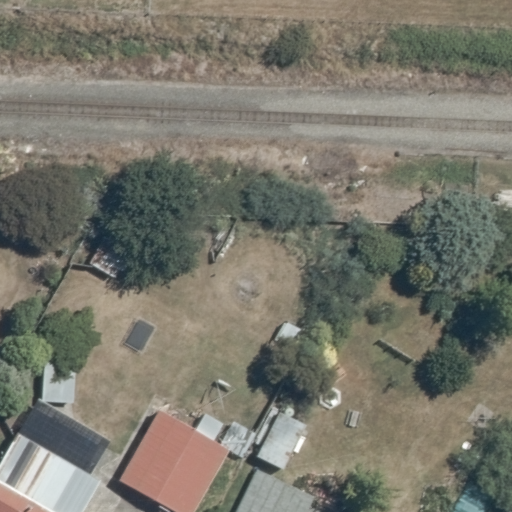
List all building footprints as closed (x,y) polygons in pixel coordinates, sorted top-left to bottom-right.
[(105,221),(78,262),(103,278),(129,237),(105,221)] [(309,311),(280,297),(301,255),(238,223),(202,295),(236,311),(294,342),(309,311)] [(0,511),(91,511),(108,480),(101,476),(121,437),(41,396),(1,474),(0,472),(0,511)] [(203,511),(239,449),(218,436),(229,418),(195,398),(185,416),(157,400),(119,467),(127,471),(125,475),(183,511),(203,511)] [(313,511),(320,496),(257,463),(235,511),(313,511)] [(511,511),(511,477),(506,475),(489,511),(511,511)] [(473,511),(477,505),(444,489),(432,511),(473,511)]
